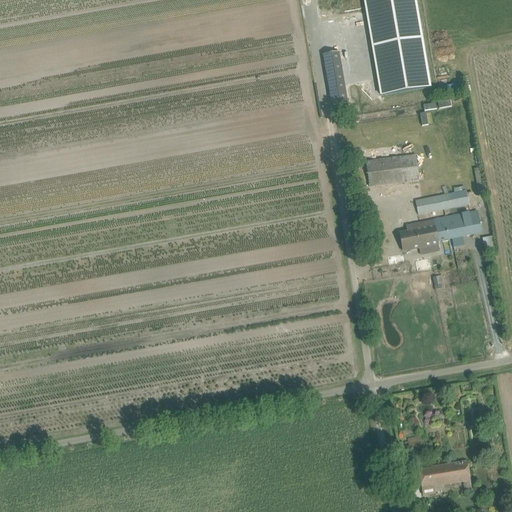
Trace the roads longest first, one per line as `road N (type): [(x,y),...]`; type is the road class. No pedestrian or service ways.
road 1 (unclassified): [(0,454),(371,389)]
road 2 (unknown): [(371,389),(344,237)]
road 3 (unclassified): [(371,389),(511,360)]
road 4 (unclassified): [(392,511),(371,389)]
